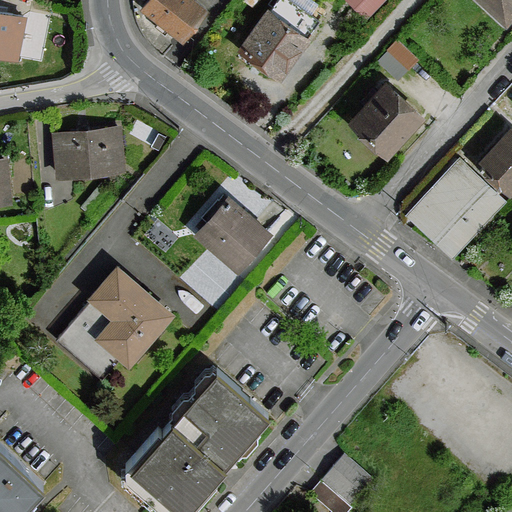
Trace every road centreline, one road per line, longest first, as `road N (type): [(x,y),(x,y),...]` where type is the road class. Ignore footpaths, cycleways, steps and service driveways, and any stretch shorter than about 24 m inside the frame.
road 1 (tertiary): [(438,290),(244,511)]
road 2 (tertiary): [(357,229),(134,62)]
road 3 (residential): [(511,59),(357,229)]
road 4 (residential): [(0,103),(112,80),(134,62)]
